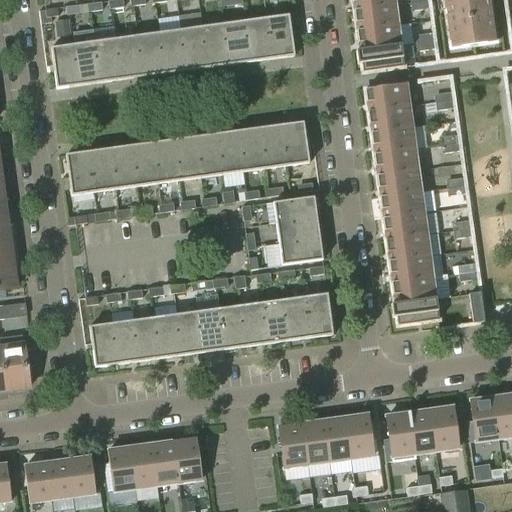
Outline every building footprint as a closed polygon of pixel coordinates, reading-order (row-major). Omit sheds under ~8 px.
[(123,8),(122,0),(107,2),(109,10),(123,8)] [(394,6),(393,0),(351,0),(353,12),(394,6)] [(472,46),(465,0),(442,0),(450,49),(472,46)] [(488,0),(465,0),(472,46),(495,43),(488,0)] [(425,10),(424,2),(412,4),(413,12),(425,10)] [(102,11),(100,3),(86,5),(87,13),(102,11)] [(80,14),(79,6),(65,8),(66,16),(80,14)] [(397,27),(394,6),(353,12),(356,32),(397,27)] [(57,17),(56,9),(44,11),(45,19),(57,17)] [(288,16),(265,19),(270,61),(293,57),(288,16)] [(270,61),(265,19),(243,22),(249,64),(270,61)] [(66,21),(53,22),(55,34),(68,32),(66,21)] [(249,64),(243,22),(222,25),(228,67),(249,64)] [(228,67),(222,25),(200,28),(206,69),(228,67)] [(400,47),(397,27),(356,32),(359,52),(400,47)] [(206,69),(200,28),(179,31),(185,72),(206,69)] [(185,72),(179,31),(158,34),(163,75),(185,72)] [(163,75),(158,34),(136,37),(142,78),(163,75)] [(430,43),(429,35),(416,36),(418,44),(430,43)] [(142,78),(136,37),(115,40),(121,81),(142,78)] [(121,81),(115,40),(94,43),(99,84),(121,81)] [(99,84),(94,43),(72,46),(78,87),(99,84)] [(431,51),(430,43),(418,44),(419,52),(431,51)] [(78,87),(72,46),(50,49),(55,90),(78,87)] [(403,68),(400,47),(359,52),(355,52),(357,65),(360,65),(361,74),(403,68)] [(364,91),(367,113),(408,108),(405,85),(364,91)] [(452,103),(451,95),(439,96),(440,104),(452,103)] [(453,111),(452,103),(440,104),(441,112),(453,111)] [(411,129),(408,108),(367,113),(370,135),(411,129)] [(303,123),(279,126),(285,168),(308,165),(303,123)] [(285,168),(279,126),(258,129),(264,171),(285,168)] [(264,171),(258,129),(237,132),(242,174),(264,171)] [(414,151),(411,129),(370,135),(373,156),(414,151)] [(242,174),(237,132),(215,135),(221,177),(242,174)] [(457,141),(456,133),(444,135),(445,143),(457,141)] [(221,177),(215,135),(194,138),(200,180),(221,177)] [(200,180),(194,138),(172,141),(178,183),(200,180)] [(178,183),(172,141),(151,144),(157,186),(178,183)] [(458,149),(457,141),(445,143),(446,151),(458,149)] [(157,186),(151,144),(130,147),(135,189),(157,186)] [(135,189),(130,147),(108,150),(114,191),(135,189)] [(114,191),(108,150),(87,153),(93,194),(114,191)] [(417,172),(414,151),(373,156),(376,177),(417,172)] [(93,194),(87,153),(64,156),(70,198),(93,194)] [(420,193),(417,172),(376,177),(379,199),(420,193)] [(464,188),(462,180),(450,182),(451,190),(464,188)] [(312,192),(311,184),(296,186),(298,194),(312,192)] [(282,196),(281,188),(264,190),(265,199),(282,196)] [(465,196),(464,188),(451,190),(452,197),(465,196)] [(258,200),(257,191),(243,193),(244,202),(258,200)] [(423,215),(420,193),(379,199),(382,220),(423,215)] [(237,204),(236,196),(222,198),(223,206),(237,204)] [(271,204),(274,225),(316,220),(313,198),(271,204)] [(216,207),(215,199),(200,201),(201,209),(216,207)] [(194,210),(193,202),(179,204),(180,212),(194,210)] [(173,213),(172,205),(157,207),(159,215),(173,213)] [(152,216),(150,207),(136,210),(137,218),(152,216)] [(251,221),(249,207),(240,208),(242,223),(251,221)] [(130,219),(129,211),(115,212),(116,221),(130,219)] [(109,222),(108,213),(93,215),(94,224),(109,222)] [(426,236),(423,215),(382,220),(385,242),(426,236)] [(74,226),(86,225),(85,217),(73,218),(74,226)] [(319,240),(316,220),(274,225),(277,246),(319,240)] [(469,230),(468,222),(456,224),(457,232),(469,230)] [(0,228),(0,249),(9,248),(6,228),(0,228)] [(470,238),(469,230),(457,232),(458,240),(470,238)] [(255,251),(252,234),(244,235),(246,252),(255,251)] [(429,257),(426,236),(385,242),(388,263),(429,257)] [(322,261),(319,240),(277,246),(280,267),(322,261)] [(9,248),(0,249),(0,269),(12,268),(9,248)] [(432,279),(429,257),(388,263),(391,284),(432,279)] [(255,258),(248,259),(249,271),(257,270),(255,258)] [(475,273),(474,265),(462,267),(463,274),(475,273)] [(323,276),(322,268),(322,267),(308,269),(309,278),(323,276)] [(0,291),(15,290),(12,268),(0,269),(0,291)] [(294,279),(293,271),(278,273),(280,281),(294,279)] [(476,281),(475,273),(463,274),(464,282),(476,281)] [(272,282),(271,274),(254,276),(256,285),(272,282)] [(248,285),(247,277),(233,279),(234,287),(248,285)] [(435,300),(432,279),(391,284),(393,305),(393,306),(435,300)] [(227,288),(226,280),(211,282),(213,290),(227,288)] [(206,291),(204,283),(190,284),(191,293),(206,291)] [(184,294),(183,285),(169,287),(170,296),(184,294)] [(163,297),(162,288),(147,290),(148,299),(163,297)] [(141,300),(140,291),(126,293),(127,302),(141,300)] [(120,302),(119,294),(104,296),(106,304),(120,302)] [(326,295),(303,298),(309,340),(332,336),(326,295)] [(97,305),(96,297),(84,299),(85,307),(97,305)] [(309,340),(303,298),(282,301),(287,343),(309,340)] [(437,321),(435,300),(393,306),(393,305),(390,306),(391,319),(395,318),(396,327),(437,321)] [(287,343),(282,301),(260,304),(266,345),(287,343)] [(483,323),(480,302),(469,304),(472,325),(483,323)] [(266,345),(260,304),(239,307),(245,348),(266,345)] [(245,348),(239,307),(218,310),(223,351),(245,348)] [(223,351),(218,310),(196,313),(202,354),(223,351)] [(202,354),(196,313),(175,316),(180,357),(202,354)] [(180,357),(175,316),(153,319),(159,360),(180,357)] [(159,360),(153,319),(132,322),(138,363),(159,360)] [(138,363),(132,322),(111,325),(116,366),(138,363)] [(116,366),(111,325),(88,328),(94,369),(116,366)] [(23,346),(0,349),(0,352),(5,392),(28,389),(23,346)] [(511,396),(491,399),(497,441),(511,438),(511,396)] [(491,399),(469,402),(475,444),(497,441),(491,399)] [(451,409),(429,412),(434,453),(457,450),(451,409)] [(429,412),(407,415),(413,456),(434,453),(429,412)] [(407,415),(385,418),(391,459),(413,456),(407,415)] [(366,417),(344,420),(350,461),(372,458),(366,417)] [(344,420),(322,423),(328,464),(350,461),(344,420)] [(322,423),(301,426),(307,467),(328,464),(322,423)] [(301,426),(278,429),(283,470),(307,467),(301,426)] [(194,440),(172,443),(177,480),(199,477),(194,440)] [(172,443),(150,446),(155,483),(177,480),(172,443)] [(150,446),(129,449),(134,486),(155,483),(150,446)] [(129,449),(107,452),(112,489),(134,486),(129,449)] [(89,459),(67,462),(72,498),(95,495),(89,459)] [(67,462),(46,465),(51,501),(72,498),(67,462)] [(51,501),(46,465),(24,468),(29,504),(51,501)] [(5,466),(0,466),(0,504),(10,503),(5,466)] [(501,471),(489,472),(490,481),(502,479),(501,471)] [(450,478),(438,479),(440,487),(451,486),(450,478)] [(430,487),(418,489),(419,497),(431,495),(430,487)] [(366,488),(354,490),(355,498),(367,496),(366,488)] [(419,497),(418,489),(406,490),(407,498),(419,497)] [(468,511),(465,492),(440,496),(442,511),(468,511)] [(310,496),(298,497),(299,505),(311,504),(310,496)] [(345,499),(333,500),(334,508),(346,507),(345,499)] [(334,508),(333,500),(321,502),(322,510),(334,508)]
